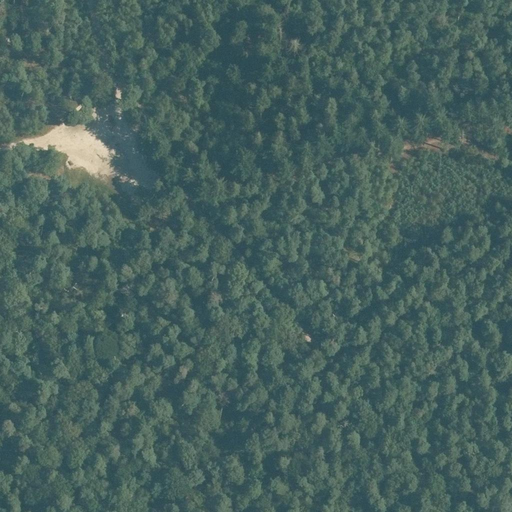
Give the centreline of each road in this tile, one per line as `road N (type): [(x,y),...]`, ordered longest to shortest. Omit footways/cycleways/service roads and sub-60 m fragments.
road 1 (track): [(116,72),(191,201),(207,188),(511,129)]
road 2 (track): [(116,72),(44,139),(0,150)]
